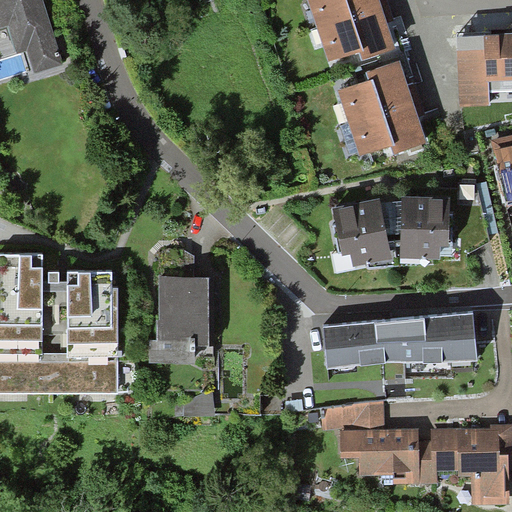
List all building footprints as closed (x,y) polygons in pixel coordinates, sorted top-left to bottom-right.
[(34,74),(62,65),(42,0),(0,0),(0,30),(12,27),(20,55),(27,53),(34,74)] [(361,63),(394,53),(385,26),(376,0),(310,0),(304,2),(326,69),(359,59),(361,63)] [(491,85),(511,84),(511,41),(460,42),(461,108),(491,108),(491,85)] [(394,158),(427,147),(418,120),(406,82),(401,66),(364,78),(367,86),(337,96),(359,163),(392,153),(394,158)] [(502,194),(511,191),(511,145),(492,150),(502,194)] [(383,199),(390,245),(397,245),(402,244),(402,198),(383,199)] [(402,259),(447,259),(447,199),(402,198),(402,244),(402,259)] [(346,266),(392,259),(390,245),(383,199),(336,207),(346,266)] [(0,391),(113,390),(112,270),(38,271),(37,254),(0,254),(0,391)] [(156,358),(210,357),(209,276),(189,277),(155,277),(156,358)] [(427,364),(476,361),(473,313),(388,319),(335,323),(339,381),(428,375),(427,364)] [(471,508),(506,508),(506,457),(511,457),(511,432),(492,432),(401,433),(359,434),(360,481),(394,481),(394,489),(437,488),(437,478),(471,477),(471,508)]
